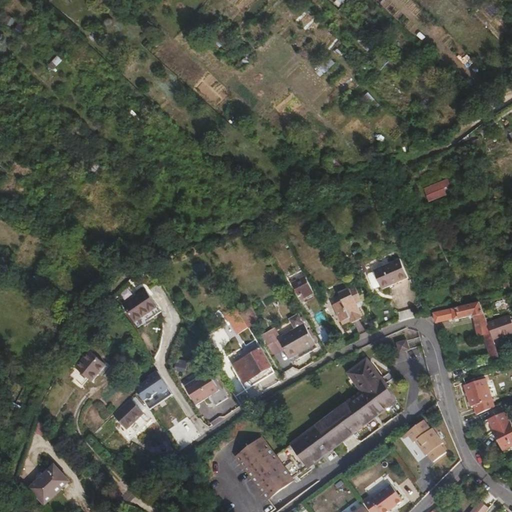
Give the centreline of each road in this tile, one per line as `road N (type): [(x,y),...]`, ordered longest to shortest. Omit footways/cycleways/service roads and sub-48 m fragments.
road 1 (residential): [(449,389),(434,335),(421,320),(411,321),(338,354),(205,438),(114,511)]
road 2 (residential): [(449,389),(278,511)]
